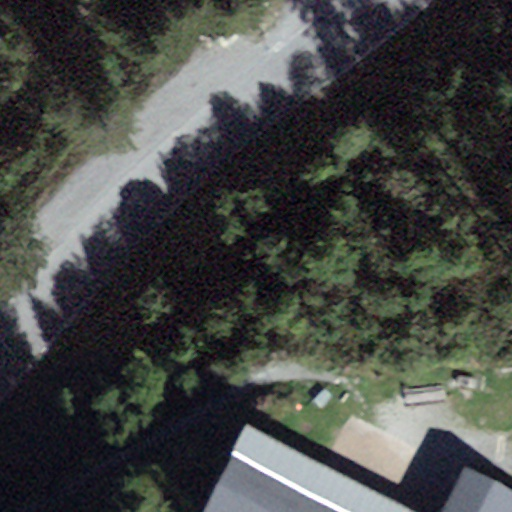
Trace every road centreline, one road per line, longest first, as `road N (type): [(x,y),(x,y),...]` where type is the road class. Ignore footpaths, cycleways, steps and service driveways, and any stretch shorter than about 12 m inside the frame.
road 1 (tertiary): [(364,0),(70,277),(0,357)]
road 2 (track): [(511,460),(322,379)]
